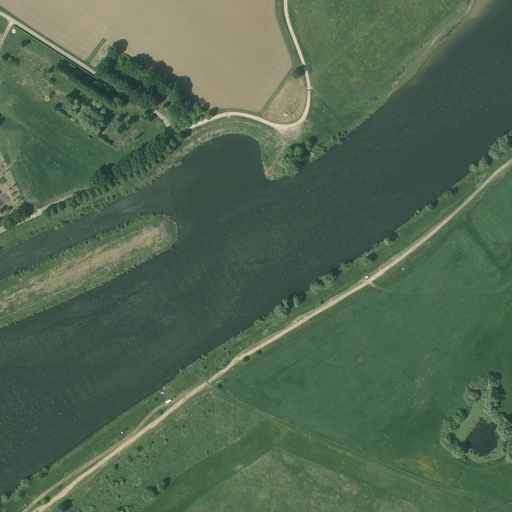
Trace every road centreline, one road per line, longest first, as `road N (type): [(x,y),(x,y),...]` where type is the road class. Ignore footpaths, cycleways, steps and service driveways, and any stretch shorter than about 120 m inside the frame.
road 1 (track): [(511,160),(413,245),(177,405),(37,511)]
road 2 (unclassified): [(46,210),(139,166),(170,135),(158,113),(51,44)]
road 3 (track): [(170,135),(228,115),(281,125),(300,120),(308,84),(285,0)]
road 4 (unclassified): [(46,210),(72,98),(51,44)]
